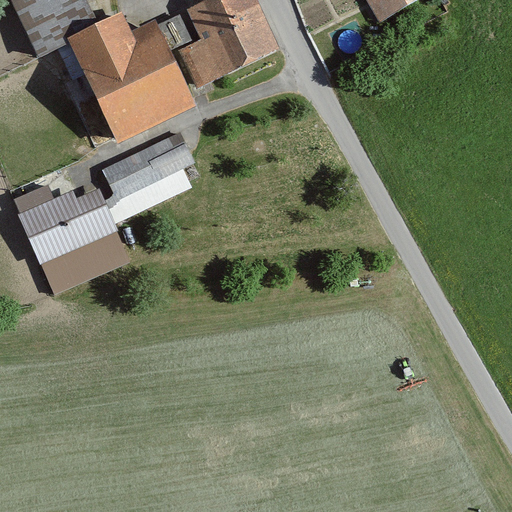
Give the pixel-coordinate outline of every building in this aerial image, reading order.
[(84,0),(9,0),(36,54),(73,46),(121,145),(199,107),(190,89),(172,49),(156,17),(133,28),(126,14),(98,27),(84,0)] [(198,37),(172,49),(190,89),(277,49),(255,0),(208,0),(186,10),(198,37)] [(367,0),(381,23),(420,0),(367,0)] [(182,132),(99,169),(122,219),(193,187),(184,167),(195,162),(182,132)] [(93,177),(16,208),(52,294),(128,263),(93,177)]
